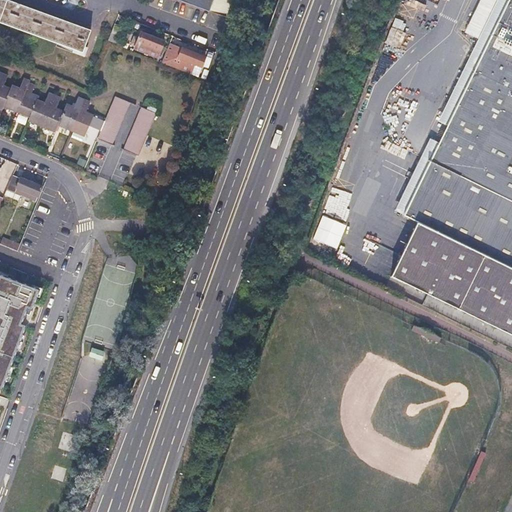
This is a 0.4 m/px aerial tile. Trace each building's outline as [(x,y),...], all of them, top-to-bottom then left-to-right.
[(2,0),(0,0),(0,22),(82,53),(90,32),(2,0)] [(177,0),(208,13),(213,0),(177,0)] [(511,0),(501,0),(397,211),(511,268),(511,0)] [(120,29),(113,26),(106,42),(113,45),(120,29)] [(162,42),(139,32),(136,42),(143,45),(141,51),(147,53),(150,48),(155,50),(154,52),(157,53),(158,51),(159,51),(162,42)] [(173,47),(169,45),(163,58),(168,60),(167,61),(188,68),(190,63),(200,67),(204,58),(174,46),(173,47)] [(2,107),(15,112),(29,118),(27,121),(40,127),(54,132),(57,125),(70,131),(83,137),(92,117),(84,114),(88,104),(82,102),(76,99),(72,109),(65,106),(62,112),(55,109),(59,100),(53,97),(47,95),(43,104),(36,101),(37,98),(29,94),(32,87),(27,85),(28,83),(21,80),(17,90),(11,87),(9,91),(2,87),(6,78),(0,75),(0,109),(1,110),(2,107)] [(113,97),(103,122),(95,139),(109,145),(127,103),(113,97)] [(142,104),(140,108),(122,150),(136,156),(158,107),(144,101),(142,104)] [(11,175),(9,181),(5,189),(35,201),(41,187),(11,175)] [(9,181),(0,177),(0,178),(0,197),(2,198),(5,189),(9,181)] [(330,193),(314,241),(333,248),(350,199),(330,193)] [(362,215),(355,232),(382,243),(389,226),(362,215)] [(511,335),(511,268),(418,223),(392,276),(511,335)] [(1,238),(0,239),(0,244),(16,251),(18,245),(1,238)] [(0,389),(1,390),(25,326),(20,324),(26,309),(31,310),(38,290),(0,275),(0,389)]
